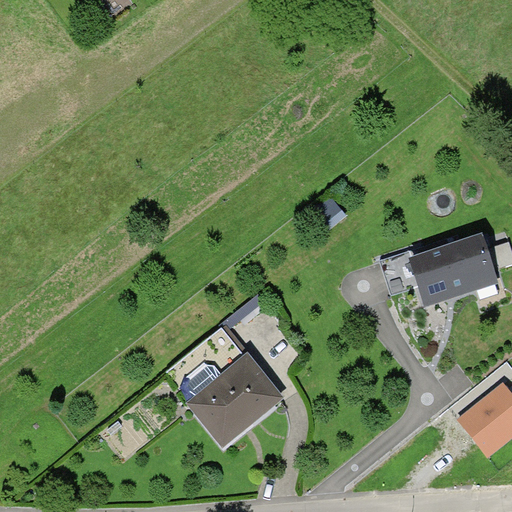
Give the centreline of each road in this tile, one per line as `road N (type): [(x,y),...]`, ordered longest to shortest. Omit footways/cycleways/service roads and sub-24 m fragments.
road 1 (residential): [(511,501),(299,511)]
road 2 (track): [(369,0),(511,138)]
